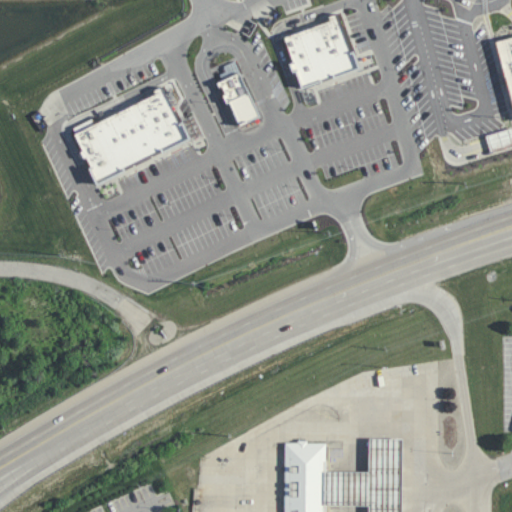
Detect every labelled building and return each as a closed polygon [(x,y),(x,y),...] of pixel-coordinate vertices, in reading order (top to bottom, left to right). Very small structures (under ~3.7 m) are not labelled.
[(283,37),(292,62),(289,63),(292,72),(295,71),(302,92),(367,70),(358,45),(353,47),(340,8),(324,13),(327,22),(283,37)] [(240,72),(261,118),(238,129),(216,83),(240,72)] [(145,98),(169,144),(188,134),(162,84),(151,89),(154,93),(145,98)] [(145,98),(169,144),(147,155),(123,109),(145,98)] [(123,109),(147,155),(125,167),(101,120),(123,109)] [(101,120),(74,134),(98,181),(125,167),(101,120)] [(326,473),(326,443),(306,443),(306,440),(297,440),(297,444),(285,444),(285,511),(326,511),(326,506),(326,473)] [(326,506),(368,506),(367,511),(401,511),(402,440),(370,440),(370,473),(326,473),(326,506)]
